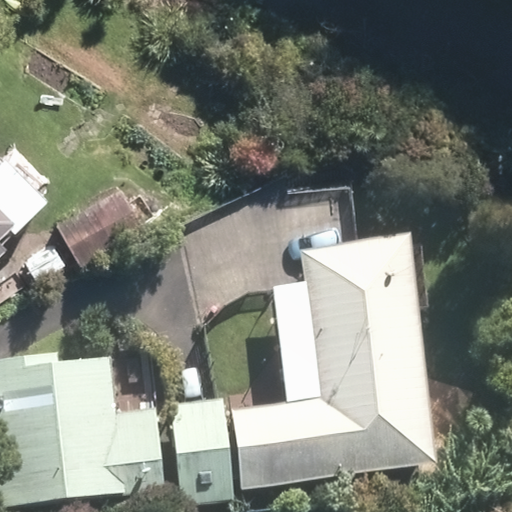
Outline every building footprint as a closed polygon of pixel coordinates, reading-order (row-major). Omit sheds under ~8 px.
[(48,196),(5,153),(0,157),(0,250),(7,244),(0,237),(0,231),(7,224),(13,230),(48,196)] [(144,228),(120,186),(56,222),(80,264),(144,228)] [(438,468),(413,242),(300,254),(316,404),(227,413),(235,491),(438,468)] [(110,365),(59,372),(58,359),(0,366),(0,511),(7,511),(164,492),(153,416),(117,421),(110,365)] [(222,401),(168,407),(178,509),(233,504),(222,401)]
